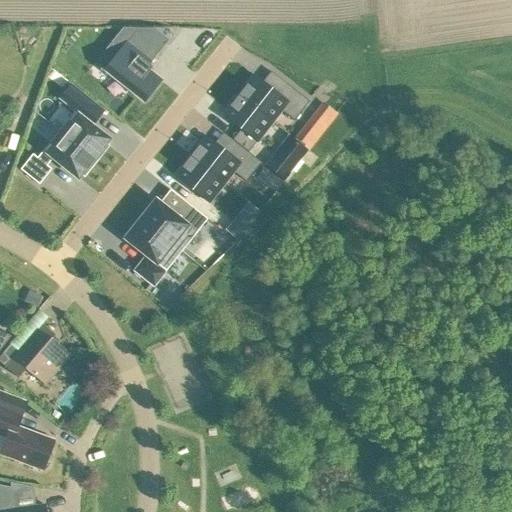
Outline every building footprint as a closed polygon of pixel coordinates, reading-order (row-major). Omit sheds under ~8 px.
[(194,34),(185,27),(168,45),(177,54),(170,62),(189,79),(222,42),(202,25),(194,34)] [(104,70),(121,84),(132,92),(143,101),(161,79),(150,69),(153,65),(143,56),(152,45),(135,32),(104,70)] [(255,75),(238,96),(269,121),(277,112),(287,120),(303,101),(282,84),(276,92),(255,75)] [(269,121),(238,96),(221,117),(253,142),(269,121)] [(75,112),(59,132),(96,162),(109,146),(106,143),(109,140),(75,112)] [(324,132),(323,132),(309,120),(302,129),(317,140),(324,132)] [(32,155),(20,170),(28,176),(39,185),(51,170),(46,166),(52,157),(78,178),(81,174),(84,177),(89,171),(95,163),(96,162),(59,132),(49,145),(42,152),(37,159),(36,158),(32,155)] [(207,136),(190,157),(221,182),(232,168),(243,176),(253,163),(238,151),(233,157),(207,136)] [(278,147),(264,165),(284,180),(298,163),(278,147)] [(190,157),(173,178),(205,203),(221,182),(190,157)] [(264,168),(257,178),(267,185),(274,176),(264,168)] [(158,199),(141,219),(182,252),(206,221),(186,205),(178,215),(158,199)] [(140,220),(124,239),(146,257),(137,269),(155,285),(180,252),(140,220)] [(235,222),(227,232),(237,240),(245,230),(235,222)] [(191,290),(211,269),(202,260),(182,282),(191,290)] [(29,289),(24,301),(37,307),(43,296),(29,289)] [(2,354),(11,362),(5,368),(17,379),(25,369),(44,385),(70,355),(51,339),(54,335),(42,325),(18,353),(9,345),(2,354)] [(0,391),(0,435),(5,438),(0,451),(0,454),(43,471),(54,441),(17,427),(27,402),(0,391)] [(0,485),(0,511),(45,511),(44,505),(14,510),(11,488),(0,485)]
